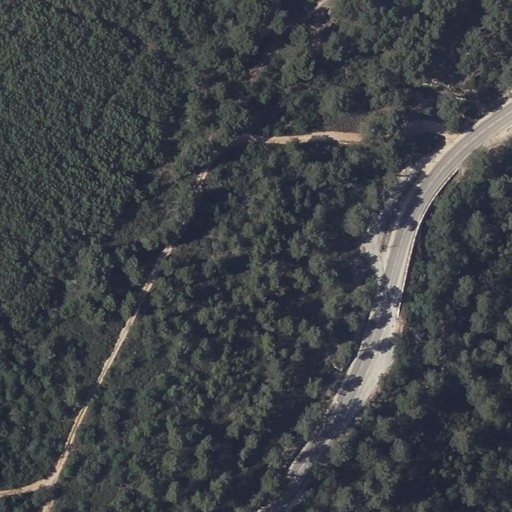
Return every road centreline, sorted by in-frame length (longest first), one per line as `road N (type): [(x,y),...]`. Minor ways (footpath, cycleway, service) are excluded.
road 1 (track): [(52,511),(93,394),(227,148),(261,140),(358,142),(434,126),(450,132),(465,166),(426,232),(441,351),(431,395),(377,511)]
road 2 (secondary): [(511,111),(470,140),(424,189),(360,369),(267,511)]
road 3 (track): [(345,0),(294,33),(225,111),(216,162)]
